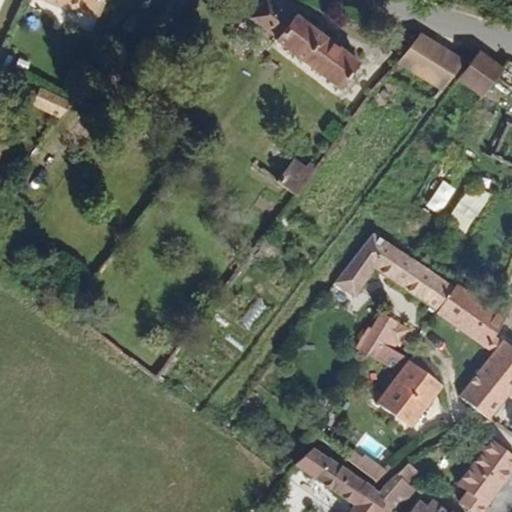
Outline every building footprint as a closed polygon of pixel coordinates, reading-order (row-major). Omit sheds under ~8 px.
[(56,0),(53,7),(102,28),(113,0),(56,0)] [(351,105),(370,81),(302,29),(301,31),(279,15),(264,33),(274,41),(272,43),(278,48),(281,45),(286,49),(282,54),(351,105)] [(403,60),(443,90),(467,59),(424,33),(403,60)] [(481,95),(485,90),(503,69),(478,52),(471,61),(458,78),(481,95)] [(42,110),(69,122),(79,109),(62,101),(48,95),(42,110)] [(287,198),(306,213),(324,190),(304,176),(287,198)] [(444,180),(427,205),(440,214),(457,188),(444,180)] [(469,231),(492,192),(472,180),(449,219),(469,231)] [(446,331),(463,308),(382,250),(346,295),(364,308),(383,284),(446,331)] [(238,316),(247,327),(269,310),(261,299),(238,316)] [(511,336),(504,330),(467,303),(463,308),(446,331),(490,362),(511,336)] [(409,356),(402,352),(408,340),(390,329),(379,353),(367,369),(377,376),(389,361),(403,369),(409,356)] [(469,412),(499,438),(511,422),(511,357),(497,376),(469,412)] [(451,405),(443,397),(449,390),(425,372),(420,379),(416,376),(403,369),(396,380),(412,391),(390,422),(422,445),(451,405)] [(358,446),(349,457),(377,482),(387,470),(358,446)] [(471,505),(480,511),(507,511),(511,506),(511,466),(504,461),(471,505)] [(387,511),(382,507),(331,467),(317,486),(350,511),(387,511)]
